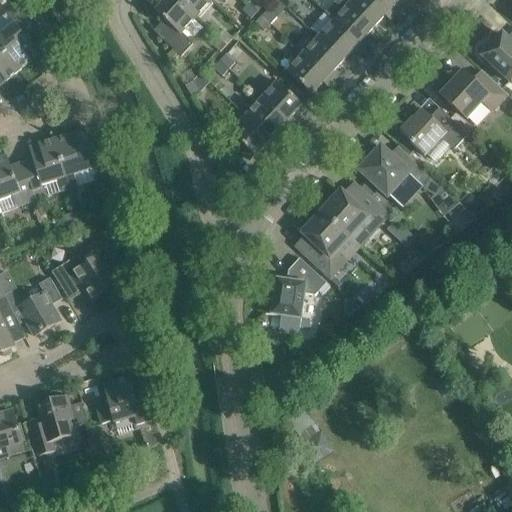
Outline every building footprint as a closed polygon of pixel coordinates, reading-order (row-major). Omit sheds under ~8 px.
[(196,19),(175,0),(166,0),(155,12),(164,21),(154,32),(181,58),(193,45),(181,35),(196,19)] [(209,0),(175,0),(196,19),(212,2),(209,0)] [(256,0),(252,0),(248,5),(257,13),(263,6),(256,0)] [(377,0),(353,0),(349,5),(374,28),(385,17),(390,21),(395,16),(377,0)] [(377,0),(395,16),(400,11),(395,6),(400,0),(377,0)] [(242,11),(251,19),(257,13),(248,5),(242,11)] [(349,5),(333,22),(364,49),(369,44),(364,40),(374,28),(349,5)] [(18,6),(0,20),(0,48),(19,72),(32,62),(30,59),(38,53),(25,37),(35,28),(18,6)] [(268,10),(262,17),(270,25),(277,18),(268,10)] [(262,17),(256,23),(265,31),(270,25),(262,17)] [(364,49),(333,22),(318,38),(343,62),(354,50),(359,55),(364,49)] [(223,31),(217,38),(226,46),(232,39),(223,31)] [(511,43),(503,35),(494,45),(491,42),(482,51),(485,54),(482,57),(511,84),(511,83),(511,43)] [(211,44),(220,52),(226,46),(217,38),(211,44)] [(318,38),(303,55),(333,83),(338,78),(333,73),(343,62),(318,38)] [(0,83),(4,80),(6,83),(19,72),(0,48),(0,83)] [(220,62),(229,70),(235,63),(226,55),(220,62)] [(328,88),(333,83),(303,55),(287,72),(312,95),(323,84),(328,88)] [(223,77),(229,70),(220,62),(214,68),(223,77)] [(441,96),(455,109),(467,120),(483,104),(492,113),(508,96),(497,86),(482,72),(473,82),(463,72),(441,96)] [(186,86),(192,97),(200,92),(193,82),(186,86)] [(261,100),(291,128),(296,123),(291,118),(302,106),(277,83),(261,100)] [(286,133),(291,128),(261,100),(246,117),(271,140),(281,128),(286,133)] [(451,120),(439,109),(430,119),(422,111),(401,133),(412,143),(411,145),(424,157),(441,139),(454,151),(468,136),(454,123),(451,120)] [(457,115),(451,120),(454,123),(468,136),(473,130),(457,115)] [(271,140),(246,117),(230,134),(247,150),(243,154),(251,162),(271,140)] [(70,135),(54,140),(70,190),(78,188),(74,176),(92,171),(94,179),(105,175),(98,153),(88,156),(81,135),(71,138),(70,135)] [(23,165),(35,202),(36,201),(34,195),(43,191),(42,187),(59,181),(63,192),(70,190),(54,140),(39,145),(40,148),(30,151),(33,162),(23,165)] [(442,189),(398,148),(390,156),(381,148),(359,172),(374,185),(388,198),(389,197),(400,207),(420,185),(424,189),(423,190),(435,196),(442,189)] [(0,213),(0,214),(35,202),(23,165),(22,163),(21,163),(22,166),(12,170),(7,156),(0,158),(0,213)] [(389,216),(374,203),(359,189),(350,199),(341,191),(333,201),(329,197),(320,207),(324,211),(321,213),(349,239),(360,248),(389,216)] [(349,239),(321,213),(302,234),(310,242),(301,252),(330,280),(348,260),(338,251),(349,239)] [(53,273),(58,282),(69,299),(84,289),(93,303),(114,289),(95,259),(79,268),(74,260),(53,273)] [(315,297),(327,284),(300,259),(288,271),(287,282),(277,280),(274,298),(266,297),(263,315),(281,317),(279,333),(299,336),(305,295),(315,297)] [(18,309),(25,320),(35,337),(61,322),(52,306),(62,300),(50,279),(39,286),(44,294),(18,309)] [(0,354),(15,347),(1,318),(12,313),(5,298),(0,287),(0,354)] [(15,295),(7,298),(11,307),(19,303),(15,295)] [(132,419),(136,431),(156,425),(146,391),(134,394),(130,378),(113,383),(114,386),(104,389),(109,406),(97,409),(102,425),(113,422),(114,425),(132,419)] [(29,423),(35,442),(39,457),(55,453),(52,443),(74,437),(70,422),(76,420),(78,427),(87,425),(82,404),(71,407),(68,396),(37,405),(41,419),(29,423)] [(6,448),(22,444),(21,442),(23,439),(20,428),(17,426),(13,412),(0,415),(0,460),(9,458),(6,448)]
